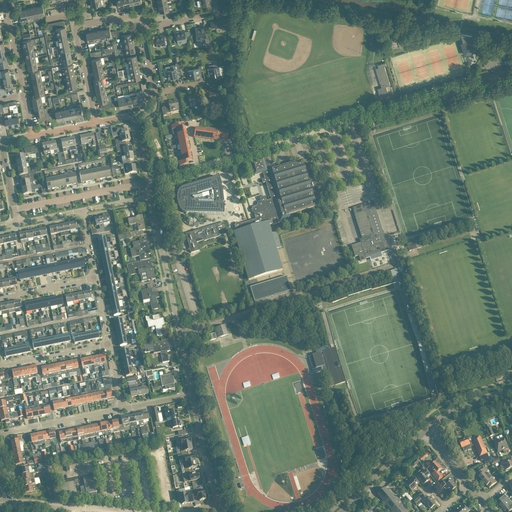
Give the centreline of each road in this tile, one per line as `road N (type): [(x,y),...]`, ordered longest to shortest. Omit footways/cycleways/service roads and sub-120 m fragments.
road 1 (residential): [(244,154),(511,73)]
road 2 (unclassified): [(192,395),(149,196)]
road 3 (residential): [(244,154),(230,88),(243,0)]
road 4 (residential): [(2,0),(33,136)]
road 5 (residential): [(0,434),(122,408)]
